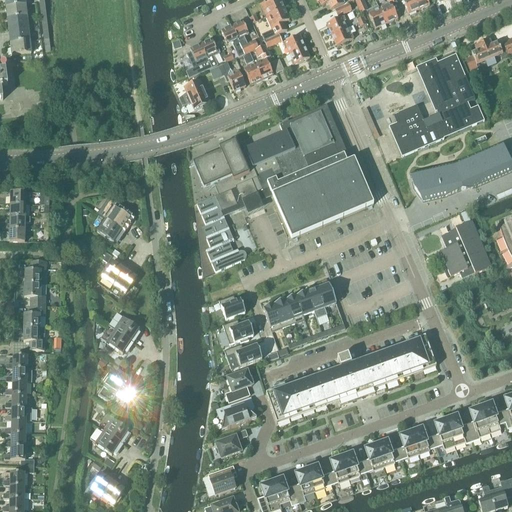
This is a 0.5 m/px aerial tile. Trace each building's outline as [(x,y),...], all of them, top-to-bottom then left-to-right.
[(5,0),(6,8),(25,6),(24,0),(5,0)] [(260,5),(266,18),(266,19),(284,11),(279,0),(277,0),(270,4),(269,2),(260,5)] [(318,0),(322,7),(327,4),(330,11),(344,5),(341,0),(318,0)] [(362,0),(360,0),(355,2),(360,13),(367,10),(362,0)] [(390,5),(379,10),(386,25),(397,20),(394,13),(400,11),(394,0),(388,0),(391,5),(390,5)] [(408,15),(419,11),(414,0),(403,0),(402,1),(408,15)] [(414,0),(419,11),(429,6),(426,0),(414,0)] [(349,5),(347,6),(335,11),(337,17),(351,11),(349,5)] [(8,20),(27,18),(25,6),(6,8),(8,20)] [(386,25),(379,10),(368,16),(375,30),(386,25)] [(284,11),(266,19),(272,31),(270,32),(272,38),(278,35),(278,36),(287,32),(283,24),(289,22),(284,11)] [(9,32),(28,30),(27,18),(8,20),(9,32)] [(331,36),(346,30),(343,23),(345,22),(343,18),(326,25),(331,36)] [(265,47),(263,42),(261,39),(254,42),(245,46),(242,38),(248,35),(242,23),(231,28),(241,48),(245,56),(249,54),(255,51),(258,50),(265,47)] [(245,56),(241,48),(231,28),(221,33),(226,45),(232,42),(234,45),(232,46),(238,59),(242,57),(244,56),(245,56)] [(10,45),(30,42),(28,30),(9,32),(10,45)] [(346,30),(331,36),(336,48),(353,40),(351,36),(349,37),(346,30)] [(270,32),(260,37),(261,39),(263,42),(264,42),(272,38),(270,32)] [(272,38),(264,42),(267,49),(281,43),(278,35),(272,38)] [(289,55),(304,49),(299,37),(282,45),(284,50),(286,49),(289,55)] [(503,47),(499,48),(497,43),(491,46),(489,41),(475,47),(477,52),(471,54),(473,58),(465,61),(470,73),(479,69),(478,66),(485,63),(488,69),(497,65),(494,59),(501,56),(502,59),(511,55),(511,58),(511,40),(502,45),(503,47)] [(212,56),(217,54),(211,41),(201,46),(212,69),(217,67),(212,56)] [(30,42),(10,45),(12,57),(31,55),(30,42)] [(212,70),(212,69),(201,46),(190,51),(191,53),(187,55),(193,70),(186,73),(189,80),(212,70)] [(265,47),(258,50),(255,51),(258,59),(262,57),(263,59),(269,57),(265,47)] [(304,49),(289,55),(292,62),(290,63),(292,68),(309,60),(304,49)] [(249,54),(245,56),(244,56),(242,57),(245,65),(252,62),(249,54)] [(226,64),(227,64),(233,61),(231,55),(224,59),(226,64)] [(483,122),(477,107),(468,111),(465,104),(470,102),(471,102),(474,101),(455,56),(451,57),(437,63),(436,60),(418,68),(438,116),(423,122),(417,108),(393,118),(396,125),(390,128),(402,157),(401,158),(401,159),(444,141),(443,139),(472,127),(472,128),(477,126),(476,125),(483,122)] [(276,75),(284,71),(279,60),(271,63),(276,75)] [(255,66),(261,81),(273,76),(266,61),(255,66)] [(239,73),(229,77),(228,75),(230,71),(227,64),(226,64),(221,67),(224,74),(228,83),(229,83),(234,93),(245,88),(239,73)] [(261,81),(255,66),(244,71),(250,86),(261,81)] [(228,83),(224,74),(221,67),(209,72),(214,81),(223,77),(226,84),(228,83)] [(180,104),(184,102),(204,94),(199,83),(184,89),(186,94),(179,100),(180,104)] [(201,108),(208,105),(204,94),(184,102),(180,104),(182,107),(191,105),(194,113),(202,110),(201,108)] [(218,197),(214,199),(223,219),(244,210),(246,213),(262,206),(261,203),(272,198),(291,242),(372,207),(353,161),(350,163),(326,107),(279,127),(282,134),(245,150),(244,149),(244,151),(239,153),(236,145),(234,146),(233,144),(221,149),(222,151),(219,152),(220,153),(195,164),(206,189),(213,186),(218,197)] [(486,142),(485,137),(473,142),(475,146),(486,142)] [(453,165),(409,176),(410,177),(411,176),(414,189),(423,202),(446,197),(461,190),(471,189),(511,172),(501,146),(502,146),(501,145),(453,165)] [(10,206),(25,206),(26,194),(11,193),(10,206)] [(96,214),(105,221),(122,232),(130,220),(115,209),(117,205),(118,206),(119,205),(109,199),(98,215),(96,214)] [(223,219),(214,199),(197,206),(206,228),(202,230),(210,250),(206,252),(215,274),(244,262),(245,261),(246,260),(246,259),(246,258),(246,257),(246,256),(246,255),(245,254),(244,254),(243,253),(241,253),(240,253),(238,254),(237,251),(233,253),(229,245),(234,243),(223,219)] [(10,218),(25,219),(25,206),(10,206),(10,218)] [(500,231),(502,238),(507,249),(511,259),(511,217),(498,223),(500,231)] [(25,219),(10,218),(9,231),(25,231),(25,224),(29,224),(30,219),(25,219)] [(122,232),(105,221),(97,234),(113,245),(122,232)] [(491,269),(472,224),(455,231),(456,231),(456,232),(441,239),(446,251),(440,254),(450,277),(450,278),(459,274),(462,280),(475,275),(475,276),(474,276),(475,277),(492,270),(491,269)] [(25,231),(9,231),(9,243),(24,244),(25,231)] [(113,288),(125,271),(112,263),(101,280),(113,288)] [(25,285),(41,286),(41,273),(46,273),(46,264),(31,264),(31,272),(25,272),(25,285)] [(125,271),(113,288),(126,297),(137,280),(125,271)] [(30,308),(45,308),(45,299),(40,299),(41,286),(25,285),(24,299),(30,299),(30,308)] [(317,291),(324,310),(336,306),(329,286),(317,291)] [(317,291),(307,294),(314,314),(316,320),(326,317),(327,317),(324,310),(317,291)] [(296,298),(303,318),(314,314),(307,294),(296,298)] [(218,303),(225,322),(245,315),(240,302),(236,303),(233,298),(218,303)] [(285,302),(294,326),(304,322),(303,318),(296,298),(285,302)] [(273,307),(282,331),(294,326),(285,302),(273,307)] [(262,311),(271,334),(282,331),(273,307),(262,311)] [(24,329),(40,330),(40,317),(45,317),(45,308),(30,308),(30,316),(24,316),(24,329)] [(140,331),(123,320),(117,316),(108,328),(131,344),(140,331)] [(222,328),(229,347),(239,343),(240,345),(249,342),(248,340),(253,338),(248,325),(239,328),(237,322),(222,328)] [(131,344),(108,328),(100,341),(123,356),(131,344)] [(24,329),(23,343),(29,343),(29,352),(44,352),(44,343),(45,330),(40,330),(24,329)] [(341,372),(266,399),(276,426),(290,421),(288,417),(337,399),(339,407),(375,394),(372,387),(420,369),(422,373),(436,368),(426,341),(352,368),(348,356),(337,360),(341,372)] [(233,357),(238,370),(262,361),(257,347),(243,352),(241,347),(224,353),(226,359),(233,357)] [(278,353),(280,358),(288,355),(286,350),(278,353)] [(269,363),(279,360),(277,354),(267,357),(269,363)] [(13,371),(27,371),(27,358),(13,357),(13,365),(6,366),(6,371),(13,371)] [(32,371),(27,371),(13,371),(13,378),(6,379),(6,384),(12,384),(27,384),(32,384),(32,371)] [(110,404),(115,398),(127,381),(114,373),(99,396),(110,404)] [(252,385),(250,381),(249,381),(247,373),(227,380),(232,394),(225,396),(228,405),(249,398),(246,389),(252,387),(251,386),(252,385)] [(127,381),(115,398),(128,407),(139,390),(127,381)] [(12,396),(26,397),(27,384),(12,384),(12,391),(6,392),(5,397),(12,397),(12,396)] [(511,395),(506,398),(507,401),(504,402),(507,411),(501,413),(505,425),(507,431),(511,429),(511,395)] [(12,409),(26,410),(26,397),(12,396),(12,397),(12,404),(5,405),(5,410),(12,410),(12,409)] [(243,409),(241,404),(241,403),(222,410),(224,415),(221,430),(225,431),(256,420),(248,413),(246,414),(245,411),(243,409)] [(488,432),(489,432),(499,428),(498,427),(505,425),(501,413),(494,416),(491,406),(488,407),(487,405),(479,407),(488,432)] [(466,426),(472,444),(480,441),(479,440),(490,436),(489,432),(488,432),(479,407),(471,410),(472,413),(469,414),(473,423),(466,426)] [(5,418),(5,423),(12,423),(12,422),(26,423),(31,423),(32,410),(26,410),(12,409),(12,410),(12,417),(5,418)] [(444,420),(454,449),(465,445),(465,446),(472,444),(466,426),(460,428),(456,419),(453,420),(452,417),(444,420)] [(431,438),(435,450),(442,447),(444,452),(454,449),(444,420),(436,423),(438,426),(434,427),(438,436),(431,438)] [(112,421),(104,432),(104,433),(120,444),(129,432),(112,421)] [(11,435),(26,436),(26,423),(12,422),(12,423),(11,430),(5,431),(5,436),(11,436),(11,435)] [(89,442),(95,446),(112,457),(120,444),(104,433),(104,432),(102,431),(101,433),(97,430),(89,442)] [(409,432),(418,457),(429,453),(429,452),(435,450),(431,438),(425,441),(421,431),(418,432),(417,430),(409,432)] [(396,451),(400,462),(407,460),(407,461),(418,457),(409,432),(402,435),(403,438),(400,439),(403,449),(396,451)] [(216,446),(221,460),(240,453),(236,442),(247,438),(245,433),(228,439),(229,441),(216,446)] [(11,448),(25,449),(26,436),(11,435),(11,436),(11,443),(4,444),(4,449),(11,449),(11,448)] [(375,445),(383,470),(394,466),(394,465),(400,462),(396,451),(390,453),(386,444),(383,445),(382,442),(375,445)] [(362,463),(366,475),(372,472),(373,474),(383,470),(375,445),(367,448),(368,451),(365,452),(368,461),(362,463)] [(4,462),(21,462),(25,462),(25,449),(11,448),(11,449),(11,456),(4,457),(4,462)] [(340,457),(349,482),(360,478),(359,477),(366,475),(362,463),(355,466),(352,456),(349,457),(348,455),(340,457)] [(327,476),(331,487),(337,485),(338,486),(349,482),(340,457),(332,460),(333,463),(330,464),(333,474),(327,476)] [(99,473),(102,468),(96,463),(92,468),(99,473)] [(305,470),(314,495),(323,491),(322,490),(331,487),(327,476),(318,479),(315,469),(314,470),(313,467),(305,470)] [(232,469),(208,478),(215,498),(235,490),(230,477),(235,475),(232,469)] [(314,495),(305,470),(297,473),(298,476),(295,477),(298,486),(292,488),(298,506),(305,504),(303,498),(314,495)] [(10,488),(24,488),(25,475),(25,474),(21,474),(10,474),(10,482),(4,482),(3,487),(10,488)] [(102,500),(113,483),(100,474),(89,491),(102,500)] [(278,480),(270,482),(279,507),(290,503),(292,509),(298,506),(292,488),(285,491),(282,481),(279,483),(278,480)] [(489,493),(495,511),(496,511),(508,508),(504,496),(511,493),(511,491),(509,481),(500,484),(501,489),(489,493)] [(279,507),(270,482),(262,485),(263,488),(260,489),(264,499),(257,501),(260,511),(277,511),(281,511),(279,507)] [(113,483),(102,500),(114,508),(125,491),(113,483)] [(10,501),(24,501),(24,488),(10,488),(10,495),(3,495),(3,501),(10,501)] [(488,488),(482,490),(485,500),(478,503),(480,511),(495,511),(489,493),(488,488)] [(444,500),(446,508),(447,511),(461,511),(459,503),(457,502),(450,504),(448,498),(444,500)] [(23,511),(24,501),(10,501),(10,508),(3,508),(2,511),(23,511)] [(236,511),(236,509),(235,509),(232,501),(211,509),(212,511),(236,511)]
